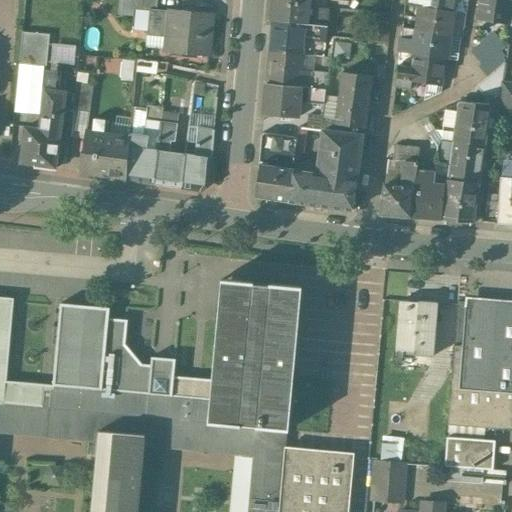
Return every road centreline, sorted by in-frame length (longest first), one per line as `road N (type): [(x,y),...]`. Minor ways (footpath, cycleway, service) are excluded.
road 1 (residential): [(363,238),(389,135),(456,89),(469,0)]
road 2 (tertiary): [(0,190),(228,222)]
road 3 (residential): [(249,0),(228,222)]
road 4 (tertiary): [(363,238),(511,250)]
road 5 (tertiary): [(228,222),(363,238)]
